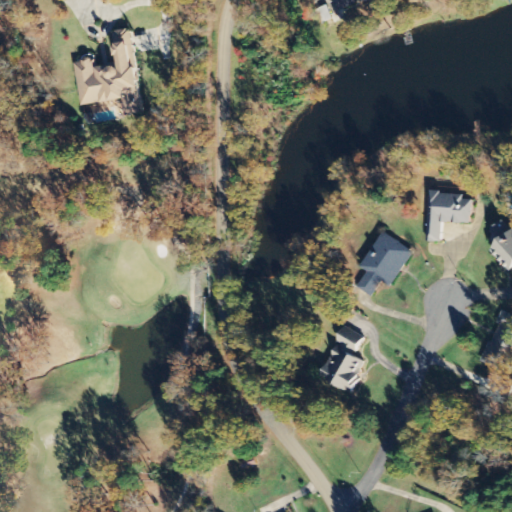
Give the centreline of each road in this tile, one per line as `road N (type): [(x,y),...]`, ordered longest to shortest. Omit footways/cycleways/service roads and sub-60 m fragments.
road 1 (residential): [(232,0),(223,63),(228,329),(260,407),(337,511)]
road 2 (residential): [(337,511),(360,494),(388,450),(449,305)]
